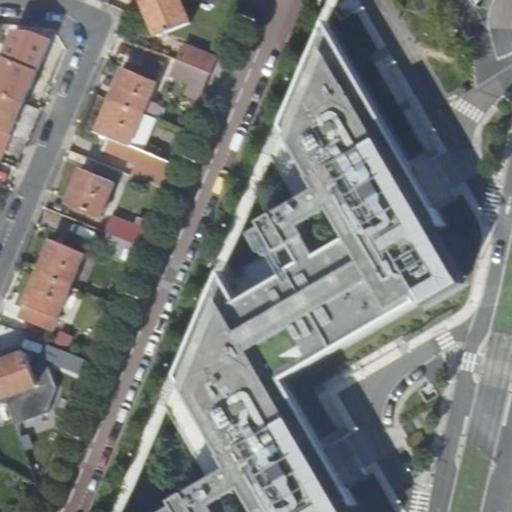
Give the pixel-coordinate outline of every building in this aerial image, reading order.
[(182,0),(156,0),(146,4),(159,37),(192,24),(182,0)] [(240,302),(286,381),(418,304),(422,302),(425,306),(464,284),(431,227),(403,177),(415,171),(337,38),(293,143),(312,176),(310,177),(318,190),(262,223),(277,248),(280,254),(292,247),(301,263),(290,270),(291,273),(240,302)] [(185,46),(179,61),(212,75),(219,59),(185,46)] [(5,58),(0,70),(0,91),(26,102),(38,72),(5,58)] [(212,75),(179,61),(173,77),(192,85),(187,96),(201,102),(212,75)] [(125,70),(112,101),(145,115),(153,118),(158,106),(150,102),(158,83),(125,70)] [(26,102),(0,91),(0,130),(12,136),(26,102)] [(145,115),(112,101),(98,133),(111,138),(105,151),(137,165),(132,177),(164,190),(175,165),(145,153),(131,147),(145,115)] [(131,147),(145,153),(158,120),(153,118),(145,115),(131,147)] [(0,160),(12,136),(0,130),(0,160)] [(115,185),(83,171),(69,204),(102,217),(115,185)] [(403,177),(431,227),(443,220),(415,171),(403,177)] [(115,217),(108,234),(109,235),(140,247),(147,230),(115,217)] [(140,247),(109,235),(102,251),(132,264),(140,247)] [(54,242),(41,274),(73,287),(86,256),(54,242)] [(280,254),(277,248),(226,278),(240,302),(291,273),(290,270),(301,263),(292,247),(280,254)] [(347,511),(344,506),(315,457),(326,451),(286,381),(240,302),(226,278),(222,271),(178,376),(222,453),(222,455),(230,470),(174,502),(179,511),(347,511)] [(73,287),(41,274),(27,306),(32,308),(27,321),(54,333),(73,287)] [(63,337),(59,346),(71,351),(75,341),(63,337)] [(26,354),(0,364),(0,383),(6,400),(39,387),(26,354)] [(354,500),(326,451),(315,457),(344,506),(354,500)]
